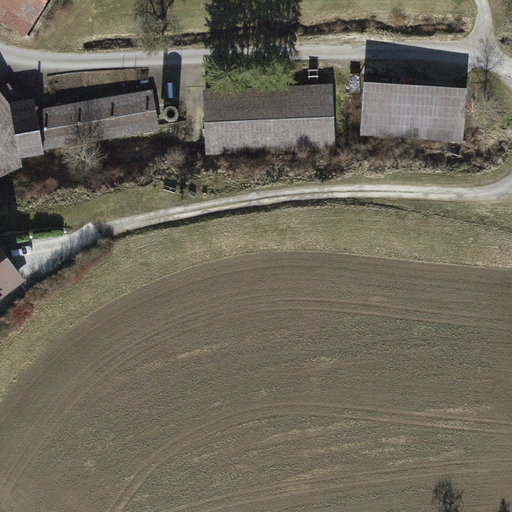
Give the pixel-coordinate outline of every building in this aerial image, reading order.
[(48,0),(0,0),(0,18),(29,35),(48,0)] [(466,84),(364,80),(362,137),(464,141),(466,84)] [(338,83),(208,90),(211,151),(341,144),(338,83)] [(0,183),(26,165),(20,157),(165,132),(158,87),(36,108),(35,99),(6,103),(0,94),(0,183)] [(0,249),(0,301),(25,282),(0,249)]
